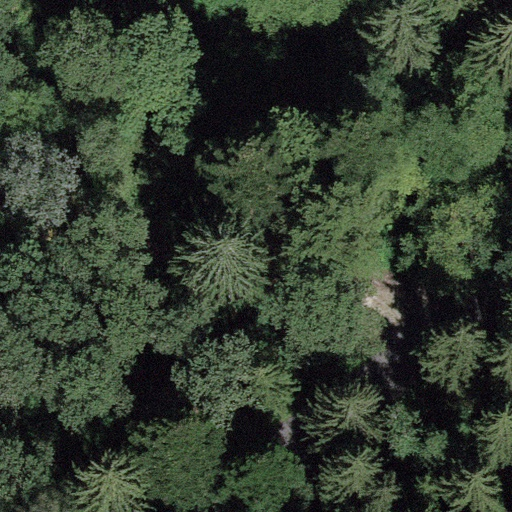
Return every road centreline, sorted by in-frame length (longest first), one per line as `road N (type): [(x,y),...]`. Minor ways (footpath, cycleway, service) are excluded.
road 1 (track): [(0,204),(458,325)]
road 2 (unclassified): [(511,283),(202,511)]
